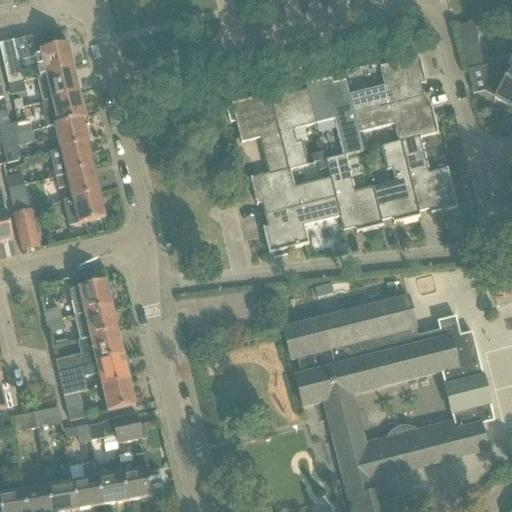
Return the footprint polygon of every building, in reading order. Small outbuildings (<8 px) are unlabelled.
[(10,0),(0,0),(0,10),(12,7),(10,0)] [(467,73),(483,69),(472,22),(456,26),(467,73)] [(25,40),(28,56),(40,54),(45,78),(74,72),(68,46),(56,49),(53,33),(25,40)] [(23,83),(18,62),(13,42),(0,45),(0,51),(3,65),(6,76),(9,88),(16,87),(16,84),(23,83)] [(385,88),(348,97),(353,116),(423,99),(418,81),(424,80),(419,60),(415,61),(414,56),(401,59),(402,64),(380,69),(385,88)] [(511,111),(511,56),(506,67),(502,64),(483,69),(486,82),(487,82),(490,92),(496,96),(494,100),(511,111)] [(79,96),(74,72),(45,78),(38,80),(43,104),(79,96)] [(26,94),(23,83),(16,84),(16,87),(9,88),(11,98),(26,94)] [(325,83),(305,88),(306,93),(315,126),(334,122),(343,158),(361,154),(357,136),(358,135),(353,116),(348,97),(345,83),(333,86),(326,88),(325,83)] [(288,92),(268,97),(269,102),(270,102),(287,172),(289,172),(300,169),(307,167),(301,143),(296,145),(293,132),(315,126),(306,93),(295,95),(289,97),(288,92)] [(79,96),(43,104),(49,129),(55,127),(82,121),(85,121),(79,96)] [(427,117),(423,99),(353,116),(358,135),(393,127),(397,145),(399,145),(419,140),(438,136),(433,116),(427,117)] [(232,110),(227,111),(230,124),(235,123),(240,142),(240,145),(259,140),(268,176),(268,177),(287,172),(270,102),(269,102),(258,105),(252,106),(251,101),(231,106),(232,110)] [(87,146),(82,121),(55,127),(61,153),(59,153),(87,146)] [(28,123),(14,127),(17,139),(24,137),(23,135),(31,133),(28,123)] [(14,127),(0,129),(0,140),(0,141),(2,141),(2,140),(9,138),(9,141),(17,139),(14,127)] [(34,145),(31,133),(23,135),(24,137),(17,139),(20,148),(34,145)] [(2,141),(0,141),(6,166),(18,163),(19,160),(17,149),(20,148),(17,139),(9,141),(9,138),(2,140),(2,141)] [(419,140),(399,145),(418,215),(430,212),(436,210),(437,215),(457,210),(455,203),(460,202),(456,188),(451,190),(447,172),(428,176),(419,140)] [(393,184),(371,190),(380,224),(381,224),(392,221),(398,219),(400,225),(419,220),(418,215),(399,145),(397,145),(379,150),(385,172),(390,171),(393,184)] [(87,146),(61,153),(67,177),(93,171),(87,146)] [(343,158),(325,163),(329,181),(330,181),(335,200),(340,220),(339,220),(342,234),(355,230),(361,229),(362,234),(382,229),(381,224),(380,224),(371,190),(352,194),(343,158)] [(99,196),(93,171),(67,177),(55,180),(57,190),(69,187),(72,202),(99,196)] [(268,176),(250,180),(255,201),(260,199),(261,206),(264,218),(335,200),(330,181),(329,181),(304,187),(293,190),(289,172),(287,172),(268,177),(268,176)] [(7,180),(10,192),(17,191),(16,188),(23,186),(21,177),(7,180)] [(17,191),(10,192),(14,211),(28,208),(23,186),(16,188),(17,191)] [(105,220),(99,196),(72,202),(62,204),(68,229),(78,227),(105,221),(105,220)] [(269,235),(264,237),(269,256),(272,256),(274,260),(287,257),(286,252),(308,247),(303,228),(339,220),(340,220),(335,200),(264,218),(267,230),(269,235)] [(31,212),(29,213),(15,216),(24,252),(40,248),(31,212)] [(0,245),(13,242),(6,214),(0,215),(0,245)] [(70,293),(76,318),(112,309),(106,284),(70,293)] [(297,361),(301,377),(295,379),(303,410),(324,405),(350,511),(391,511),(387,492),(377,494),(374,482),(487,454),(480,428),(494,424),(472,335),(460,338),(456,320),(437,324),(439,333),(417,339),(407,300),(283,331),(291,363),(297,361)] [(117,333),(112,309),(76,318),(81,342),(117,333)] [(44,315),(46,325),(54,324),(54,322),(60,320),(58,312),(44,315)] [(63,332),(60,320),(54,322),(54,324),(46,325),(49,336),(63,332)] [(123,358),(117,333),(81,342),(84,355),(55,362),(56,364),(58,375),(66,373),(65,371),(72,370),(123,358)] [(129,382),(123,358),(72,370),(65,371),(66,373),(58,375),(64,399),(88,394),(83,378),(98,374),(101,389),(129,382)] [(135,408),(129,382),(101,389),(107,415),(135,408)] [(70,424),(84,420),(82,410),(68,413),(70,424)] [(59,411),(34,416),(35,422),(38,422),(40,430),(62,426),(59,411)] [(34,416),(24,418),(27,433),(40,430),(38,422),(35,422),(34,416)] [(137,416),(112,422),(115,438),(118,447),(143,441),(137,416)] [(112,422),(102,425),(105,440),(115,438),(112,422)] [(99,426),(87,428),(88,436),(91,435),(92,443),(101,441),(99,426)] [(87,428),(77,430),(80,445),(92,443),(91,435),(88,436),(87,428)] [(145,457),(132,460),(127,457),(120,458),(121,461),(129,505),(153,500),(145,457)] [(110,478),(98,480),(103,509),(129,505),(121,461),(107,463),(110,478)] [(98,480),(96,469),(94,469),(93,466),(82,468),(84,483),(73,485),(78,511),(87,511),(103,509),(98,480)] [(69,469),(45,473),(46,476),(52,511),(78,511),(73,485),(71,486),(69,469)] [(35,492),(23,494),(26,511),(52,511),(46,476),(32,478),(35,492)] [(26,511),(23,494),(0,498),(0,511),(26,511)]
